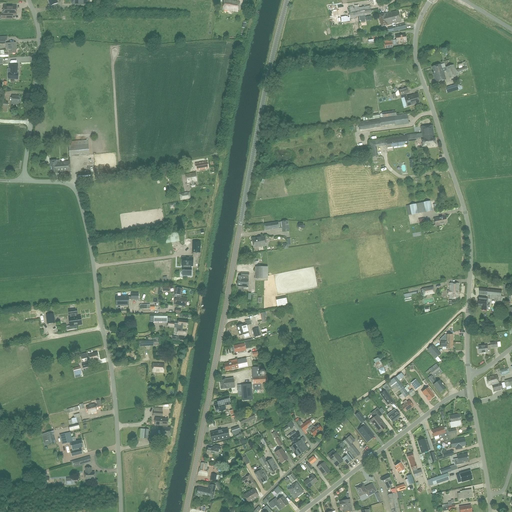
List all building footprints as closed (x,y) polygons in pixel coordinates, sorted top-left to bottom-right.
[(238,12),(240,2),(226,0),(223,0),(222,9),(238,12)] [(16,15),(16,5),(4,5),(4,10),(2,10),(2,14),(1,14),(1,19),(13,19),(13,15),(16,15)] [(350,18),(379,13),(378,9),(370,10),(370,6),(348,9),(350,18)] [(387,25),(401,22),(398,11),(384,14),(378,15),(380,24),(381,27),(387,26),(387,25)] [(406,29),(404,23),(387,27),(388,30),(384,31),(385,33),(394,31),(394,32),(406,29)] [(405,34),(395,35),(396,39),(382,41),(383,49),(393,48),(392,45),(397,45),(402,44),(402,42),(406,42),(405,34)] [(9,54),(16,53),(16,43),(6,43),(6,50),(9,50),(9,54)] [(8,79),(18,80),(18,74),(17,74),(18,65),(9,64),(9,69),(5,68),(4,73),(7,73),(7,75),(8,75),(8,79)] [(433,75),(436,83),(446,79),(443,72),(447,71),(449,78),(457,76),(453,65),(442,69),(440,64),(431,67),(434,74),(433,75)] [(457,84),(445,88),(446,93),(458,89),(457,84)] [(400,95),(400,98),(404,97),(407,106),(420,103),(417,94),(406,97),(406,94),(408,93),(407,88),(398,90),(400,95)] [(20,104),(21,96),(12,95),(11,104),(20,104)] [(380,126),(395,124),(395,125),(417,122),(415,113),(379,119),(359,122),(360,130),(380,127),(380,126)] [(432,125),(421,127),(422,137),(429,136),(430,138),(431,138),(434,138),(432,125)] [(385,139),(386,146),(386,148),(408,144),(408,142),(407,135),(385,139)] [(429,136),(422,137),(422,139),(422,140),(423,146),(435,145),(434,138),(431,138),(430,138),(429,136)] [(69,157),(89,155),(88,140),(68,142),(69,157)] [(50,161),(51,175),(57,174),(57,173),(71,172),(70,161),(56,162),(56,161),(50,161)] [(195,163),(196,170),(208,168),(207,161),(195,163)] [(195,173),(186,175),(187,183),(191,182),(191,184),(191,187),(195,187),(194,184),(194,182),(197,181),(195,173)] [(430,201),(423,202),(425,212),(432,210),(430,201)] [(418,213),(417,203),(409,205),(411,214),(411,215),(418,213)] [(434,219),(435,226),(439,226),(439,225),(446,224),(446,222),(447,222),(446,220),(445,217),(438,218),(436,219),(436,218),(434,219)] [(279,227),(278,222),(274,222),(264,224),(265,231),(279,228),(279,227)] [(179,241),(178,231),(169,233),(171,243),(179,241)] [(264,237),(252,239),(253,248),(266,246),(264,237)] [(255,259),(255,279),(268,279),(268,267),(260,267),(260,256),(257,256),(256,259),(255,259)] [(193,266),(193,258),(182,257),(182,266),(193,266)] [(238,276),(237,287),(247,287),(248,279),(248,277),(249,277),(249,273),(241,273),(241,276),(238,276)] [(458,299),(458,283),(449,283),(449,290),(448,290),(448,294),(449,294),(449,299),(458,299)] [(433,287),(422,289),(420,290),(421,295),(423,295),(423,296),(434,293),(433,287)] [(181,298),(181,295),(182,289),(178,288),(177,294),(177,297),(176,297),(175,305),(185,306),(186,299),(181,298)] [(502,291),(480,288),(479,294),(490,295),(490,299),(496,300),(496,301),(502,302),(502,296),(501,296),(502,291)] [(116,305),(128,305),(128,297),(116,297),(116,305)] [(479,298),(478,306),(482,306),(482,310),(486,310),(486,306),(490,307),(490,303),(488,303),(488,299),(479,298)] [(77,314),(76,309),(68,310),(69,315),(70,315),(70,318),(69,318),(70,326),(82,324),(80,316),(76,317),(76,314),(77,314)] [(55,323),(54,313),(46,314),(47,324),(55,323)] [(187,328),(186,328),(187,321),(179,320),(179,324),(175,324),(175,323),(167,322),(167,326),(177,327),(176,335),(179,335),(178,340),(184,341),(185,336),(186,336),(187,328)] [(249,336),(246,324),(241,325),(237,326),(239,335),(244,334),(244,337),(249,336)] [(261,335),(258,328),(252,329),(254,337),(261,335)] [(452,349),(452,335),(447,335),(447,338),(443,338),(441,338),(440,346),(446,347),(446,349),(452,349)] [(244,344),(234,346),(235,353),(245,351),(244,344)] [(427,349),(438,362),(440,360),(437,356),(440,354),(433,344),(427,349)] [(87,355),(86,353),(80,355),(81,359),(87,358),(88,361),(89,361),(90,362),(99,360),(97,352),(87,355)] [(383,370),(381,364),(381,363),(377,354),(371,356),(377,372),(383,370)] [(237,360),(237,361),(224,364),(226,371),(238,368),(238,369),(248,367),(246,358),(237,360)] [(441,361),(424,373),(433,385),(439,393),(445,388),(445,387),(444,385),(443,386),(439,380),(437,382),(434,378),(442,372),(439,369),(444,365),(441,361)] [(164,364),(153,363),(152,372),(164,373),(164,364)] [(252,368),(253,384),(253,390),(261,389),(261,384),(267,383),(267,376),(266,376),(265,375),(266,374),(266,371),(264,369),(261,369),(261,367),(252,368)] [(501,376),(510,373),(507,367),(499,370),(501,376)] [(501,382),(499,383),(497,375),(487,378),(488,382),(487,382),(487,384),(488,383),(489,386),(492,385),(494,392),(503,389),(501,382)] [(404,388),(395,376),(387,382),(394,391),(395,392),(398,389),(405,398),(409,395),(407,392),(409,394),(413,391),(412,389),(409,391),(407,388),(406,387),(404,388)] [(219,379),(221,389),(234,388),(233,378),(225,379),(225,378),(219,379)] [(411,383),(415,390),(421,386),(416,379),(413,381),(412,380),(409,382),(410,382),(409,383),(409,384),(411,383)] [(252,400),(251,384),(241,385),(242,401),(252,400)] [(421,392),(428,401),(434,396),(428,387),(425,389),(422,390),(423,391),(421,392)] [(393,401),(385,390),(380,394),(387,405),(392,402),(394,404),(395,404),(393,401)] [(99,400),(96,401),(97,405),(95,406),(95,404),(86,406),(88,414),(97,412),(96,407),(98,407),(101,407),(99,400)] [(401,407),(405,412),(413,406),(409,401),(407,402),(406,400),(403,402),(404,404),(401,407)] [(226,410),(224,403),(214,405),(216,412),(226,410)] [(83,404),(79,405),(79,406),(67,410),(68,413),(84,408),(83,404)] [(153,416),(162,416),(162,408),(154,408),(153,411),(153,416)] [(392,422),(400,416),(396,411),(394,408),(386,415),(388,417),(392,422)] [(365,420),(359,412),(355,415),(361,423),(365,420)] [(79,413),(73,415),(74,418),(71,418),(71,419),(68,420),(69,424),(81,421),(80,416),(79,413)] [(241,425),(255,418),(253,413),(238,420),(241,425)] [(461,421),(459,414),(449,416),(451,422),(449,423),(451,428),(460,426),(461,424),(460,421),(461,421)] [(377,415),(370,421),(379,433),(385,428),(379,421),(380,420),(377,415)] [(160,435),(170,436),(171,427),(167,427),(166,427),(167,426),(168,419),(155,418),(155,425),(161,426),(160,435)] [(322,430),(318,424),(314,427),(312,424),(309,420),(299,427),(305,435),(307,433),(306,431),(308,429),(314,436),(322,430)] [(241,433),(238,425),(230,428),(233,435),(241,433)] [(367,427),(365,425),(358,430),(367,442),(373,437),(366,428),(367,427)] [(444,431),(443,426),(431,430),(433,437),(438,435),(439,439),(443,438),(444,442),(450,440),(447,430),(444,431)] [(148,429),(140,429),(139,438),(148,438),(148,429)] [(212,442),(230,438),(228,429),(211,433),(212,442)] [(46,433),(49,444),(55,443),(52,431),(46,433)] [(271,433),(279,447),(282,444),(275,431),(271,433)] [(61,436),(62,444),(72,442),(71,436),(70,433),(61,436)] [(347,464),(360,454),(352,445),(351,444),(355,441),(350,435),(348,434),(345,436),(346,438),(342,442),(346,446),(345,446),(342,442),(338,445),(340,448),(341,447),(342,449),(343,449),(347,455),(342,459),(347,464)] [(290,438),(289,438),(291,442),(293,441),(294,444),(289,448),(296,457),(307,449),(303,442),(305,441),(303,437),(300,439),(301,440),(298,441),(294,435),(290,438)] [(418,441),(421,453),(428,451),(427,448),(429,447),(428,443),(426,444),(424,439),(418,441)] [(465,445),(464,439),(450,441),(451,448),(455,447),(456,450),(462,449),(461,446),(465,445)] [(71,456),(82,453),(81,449),(79,450),(78,448),(83,447),(81,440),(70,443),(72,450),(73,449),(73,451),(70,452),(71,456)] [(211,448),(208,447),(206,453),(214,455),(214,454),(217,455),(218,453),(220,453),(221,449),(219,448),(220,446),(215,445),(211,448)] [(281,449),(275,452),(281,463),(287,459),(281,449)] [(249,463),(246,456),(245,456),(243,453),(240,455),(242,458),(246,465),(249,463)] [(342,461),(336,453),(329,458),(336,466),(342,461)] [(408,459),(412,469),(417,468),(413,457),(412,453),(406,455),(408,459)] [(468,461),(467,454),(457,456),(457,458),(453,459),(454,465),(465,463),(464,461),(468,461)] [(79,465),(91,461),(90,456),(78,459),(79,465)] [(265,465),(270,473),(271,473),(272,474),(273,475),(274,474),(275,473),(274,471),(277,469),(272,461),(271,459),(267,462),(263,456),(259,459),(263,466),(265,465)] [(311,464),(316,460),(313,456),(307,460),(311,464)] [(317,467),(324,476),(329,472),(325,465),(326,464),(324,462),(317,467)] [(201,467),(200,467),(198,475),(207,476),(208,468),(206,468),(207,464),(201,463),(201,467)] [(312,469),(308,463),(304,466),(309,472),(312,469)] [(399,473),(405,469),(400,463),(395,466),(399,473)] [(91,468),(85,468),(85,472),(85,479),(95,479),(94,472),(91,472),(91,471),(92,471),(91,468)] [(241,469),(223,479),(228,487),(231,485),(229,481),(243,473),(241,469)] [(261,481),(262,483),(266,480),(265,479),(266,478),(265,475),(266,475),(264,473),(263,473),(261,469),(254,473),(259,482),(261,481)] [(472,480),(470,471),(459,474),(461,483),(472,480)] [(296,479),(292,473),(288,476),(293,482),(296,479)] [(449,479),(447,473),(431,478),(433,485),(449,479)] [(250,485),(250,484),(254,482),(249,474),(241,479),(244,483),(248,481),(250,485)] [(304,482),(308,488),(317,481),(312,474),(310,476),(310,477),(304,482)] [(414,483),(411,474),(406,476),(407,478),(405,479),(406,482),(407,482),(408,485),(414,483)] [(388,475),(381,479),(383,483),(384,483),(387,489),(391,487),(390,485),(392,484),(388,475)] [(289,480),(287,478),(280,485),(280,486),(281,487),(282,487),(289,480)] [(208,489),(198,487),(196,495),(207,497),(213,499),(216,486),(209,484),(208,489)] [(363,484),(356,488),(360,496),(367,493),(368,495),(376,492),(372,484),(364,488),(363,484)] [(397,492),(405,489),(403,484),(395,486),(397,492)] [(303,492),(297,485),(294,487),(293,485),(287,489),(293,496),(295,494),(297,497),(303,492)] [(253,489),(243,495),(248,503),(258,497),(253,489)] [(398,511),(395,493),(396,493),(395,489),(391,490),(392,494),(388,494),(391,511),(398,511)] [(458,499),(472,497),(471,489),(462,491),(461,491),(461,493),(457,493),(458,499)] [(279,510),(288,504),(282,496),(277,500),(275,498),(269,503),(272,508),(276,505),(279,510)] [(343,507),(344,511),(346,511),(352,511),(349,500),(342,501),(339,502),(340,508),(343,507)]
